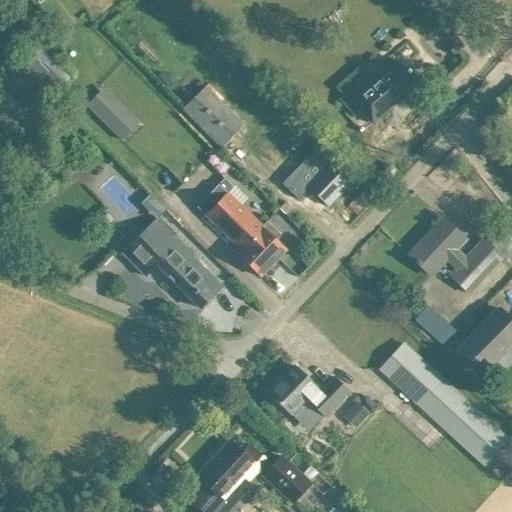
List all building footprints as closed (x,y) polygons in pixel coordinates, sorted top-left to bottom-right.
[(55,98),(66,86),(63,83),(71,75),(42,47),(24,65),(55,98)] [(397,61),(351,101),(370,124),(404,95),(410,103),(439,78),(439,77),(431,83),(425,76),(417,84),(409,75),(410,73),(407,70),(406,71),(397,61)] [(1,80),(24,102),(41,85),(20,62),(1,80)] [(105,65),(89,82),(130,120),(146,103),(105,65)] [(222,147),(245,125),(207,86),(184,108),(222,147)] [(251,125),(263,137),(291,108),(279,96),(251,125)] [(262,144),(290,166),(301,152),(273,130),(262,144)] [(229,158),(235,153),(228,145),(222,151),(229,158)] [(322,145),(284,184),(299,199),(310,188),(329,207),(356,179),(322,145)] [(390,179),(398,171),(391,164),(382,173),(390,179)] [(159,195),(169,186),(153,171),(144,180),(159,195)] [(218,184),(196,207),(207,218),(237,246),(242,242),(246,246),(262,228),(261,227),(239,207),(226,194),(233,187),(224,178),(218,184)] [(156,218),(121,254),(145,277),(156,265),(200,308),(221,286),(197,262),(196,263),(190,258),(191,257),(171,238),(174,235),(156,218)] [(421,243),(409,255),(430,275),(445,258),(456,267),(448,276),(467,294),(502,257),(484,239),(465,260),(455,250),(465,240),(443,219),(442,220),(445,223),(424,245),(421,243)] [(238,247),(234,251),(246,263),(260,277),(286,250),(275,240),(281,235),(267,221),(261,227),(262,228),(246,246),(242,242),(237,246),(238,247)] [(442,329),(460,313),(433,283),(416,300),(442,329)] [(460,347),(483,371),(511,342),(511,321),(498,308),(460,347)] [(402,342),(378,368),(484,466),(508,440),(402,342)] [(294,366),(268,392),(291,414),(306,399),(309,402),(319,391),(317,388),(294,366)] [(325,418),(350,391),(333,376),(309,402),(325,418)] [(343,417),(355,427),(369,412),(357,401),(343,417)] [(208,486),(192,503),(201,511),(227,511),(231,508),(222,499),(244,476),(249,481),(258,471),(263,476),(272,466),(249,445),(242,452),(231,442),(198,477),(207,485),(208,486)] [(272,466),(263,476),(292,503),(311,483),(309,482),(301,474),(281,456),(272,466)] [(308,467),(301,474),(309,482),(316,474),(308,467)]
